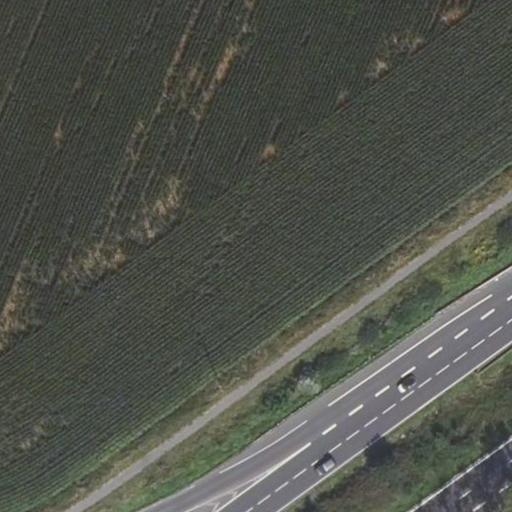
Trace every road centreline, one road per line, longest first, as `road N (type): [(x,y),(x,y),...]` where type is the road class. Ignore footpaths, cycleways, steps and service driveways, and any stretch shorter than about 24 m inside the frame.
road 1 (trunk): [(511,319),(317,461)]
road 2 (trunk): [(317,461),(236,471),(158,511)]
